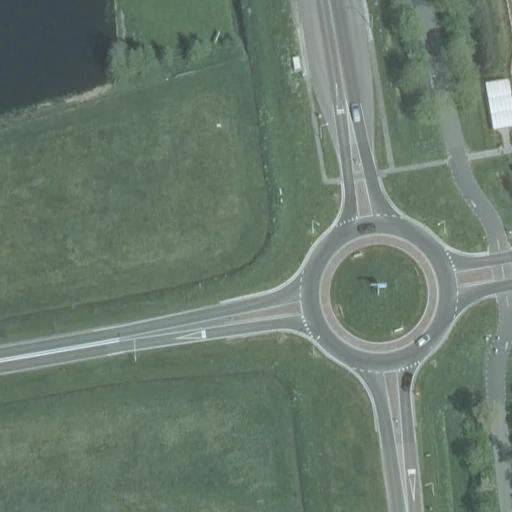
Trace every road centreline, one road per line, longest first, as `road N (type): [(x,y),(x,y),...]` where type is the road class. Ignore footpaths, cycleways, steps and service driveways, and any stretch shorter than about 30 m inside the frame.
road 1 (unclassified): [(499,258),(489,220),(456,160),(422,0)]
road 2 (primary): [(309,288),(88,346)]
road 3 (primary): [(88,346),(314,321)]
road 4 (unclassified): [(505,511),(494,388),(504,286)]
road 5 (tertiary): [(415,511),(404,400),(412,353)]
road 6 (tertiary): [(362,361),(380,401),(396,511)]
road 7 (primary): [(392,226),(373,192),(341,81)]
road 8 (primary): [(341,81),(344,233)]
